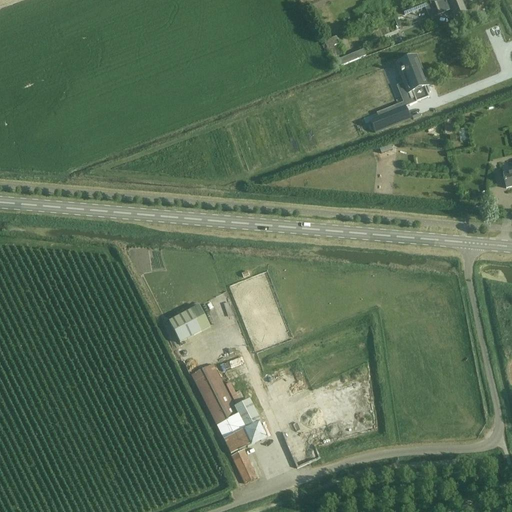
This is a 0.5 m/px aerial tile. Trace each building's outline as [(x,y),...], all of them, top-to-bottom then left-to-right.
[(427,0),(411,6),(413,12),(425,8),(429,19),(435,17),(451,10),(454,18),(465,13),(460,0),(427,0)] [(408,21),(414,18),(410,11),(405,13),(408,21)] [(337,37),(324,42),(333,59),(344,55),(337,37)] [(362,51),(338,60),(341,66),(365,57),(362,51)] [(413,58),(399,64),(403,73),(400,74),(411,101),(415,99),(412,93),(424,88),(422,82),(425,81),(423,76),(420,77),(413,58)] [(405,107),(369,121),(375,134),(410,120),(405,107)] [(445,143),(406,139),(405,149),(444,152),(445,143)] [(391,146),(380,150),(381,155),(392,151),(391,146)] [(511,188),(511,172),(503,175),(506,189),(511,188)] [(180,344),(201,333),(210,328),(199,307),(169,323),(180,344)] [(213,366),(192,376),(192,378),(245,484),(258,479),(244,448),(266,438),(259,426),(260,423),(248,401),(246,402),(241,392),(236,394),(231,384),(226,387),(237,407),(234,408),(213,366)] [(286,379),(295,376),(292,369),(283,372),(286,379)] [(311,407),(318,400),(312,394),(305,400),(311,407)] [(360,430),(372,428),(371,422),(359,424),(360,430)] [(313,435),(325,433),(324,427),(312,429),(313,435)]
